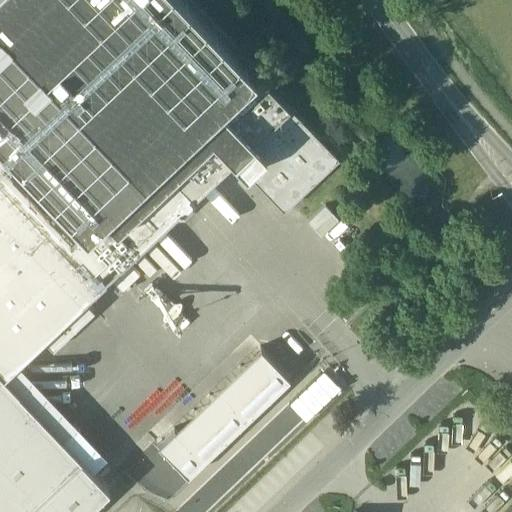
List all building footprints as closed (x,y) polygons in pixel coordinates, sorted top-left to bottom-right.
[(0,0),(0,161),(48,211),(44,216),(71,245),(86,230),(85,230),(0,140),(0,0)] [(0,0),(0,22),(144,173),(159,159),(254,69),(188,0),(0,0)] [(0,22),(0,140),(85,230),(144,173),(0,22)] [(254,69),(159,159),(194,196),(234,157),(258,134),(251,127),(252,126),(281,98),(288,105),(289,105),(254,69)] [(281,98),(252,126),(251,127),(258,134),(234,157),(288,105),(281,98)] [(288,105),(234,157),(283,209),(338,157),(320,139),(288,105)] [(343,152),(325,134),(320,139),(338,157),(343,152)] [(0,373),(3,377),(44,338),(55,350),(93,314),(82,303),(105,280),(104,279),(118,266),(119,267),(178,211),(184,211),(194,201),(194,196),(159,159),(144,173),(85,230),(86,230),(71,245),(44,216),(0,170),(0,373)] [(270,350),(292,327),(281,317),(259,339),(270,350)] [(287,338),(272,352),(290,371),(305,356),(287,338)] [(259,350),(159,447),(188,476),(288,379),(259,350)] [(215,511),(341,390),(324,372),(179,511),(215,511)] [(0,511),(85,511),(109,490),(3,377),(0,373),(0,511)]
